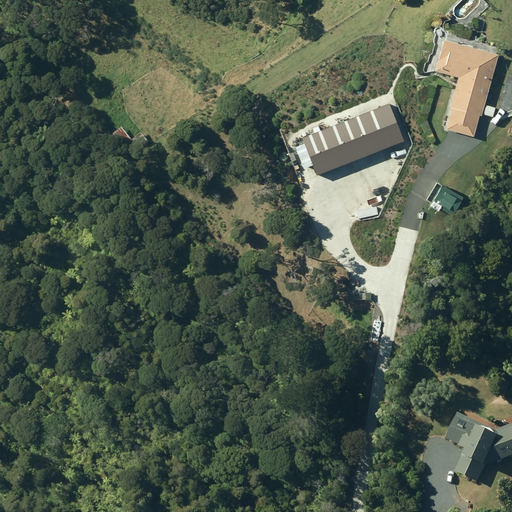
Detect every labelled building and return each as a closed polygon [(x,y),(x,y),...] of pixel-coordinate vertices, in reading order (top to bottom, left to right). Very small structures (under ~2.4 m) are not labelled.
[(444,131),(471,139),(477,118),(479,118),(496,57),(441,42),(433,73),(455,79),(447,109),(450,110),(444,131)] [(114,131),(124,144),(133,138),(123,124),(114,131)] [(134,137),(138,143),(147,136),(142,131),(134,137)] [(135,150),(131,155),(138,161),(142,156),(135,150)] [(435,201),(459,213),(468,195),(444,182),(435,201)] [(372,271),(382,273),(383,263),(374,262),(372,271)] [(458,468),(480,478),(488,462),(511,452),(511,421),(498,427),(460,410),(448,435),(469,443),(458,468)]
